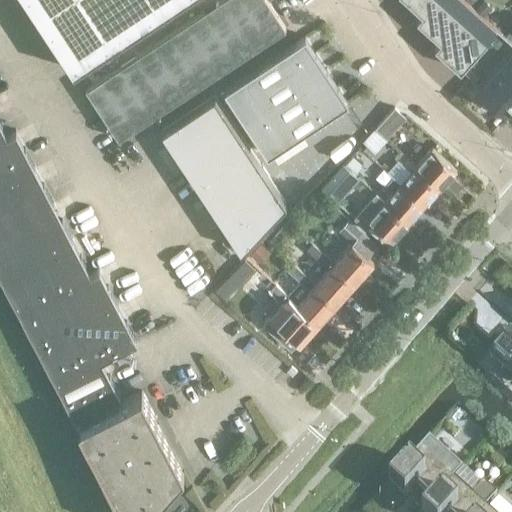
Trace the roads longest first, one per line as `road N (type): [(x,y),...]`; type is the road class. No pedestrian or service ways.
road 1 (unclassified): [(311,434),(173,310),(0,30)]
road 2 (tertiary): [(311,434),(507,223)]
road 3 (unclassified): [(511,179),(404,86),(346,0)]
road 4 (unknown): [(186,322),(145,359),(165,408),(179,417),(202,413),(241,371)]
